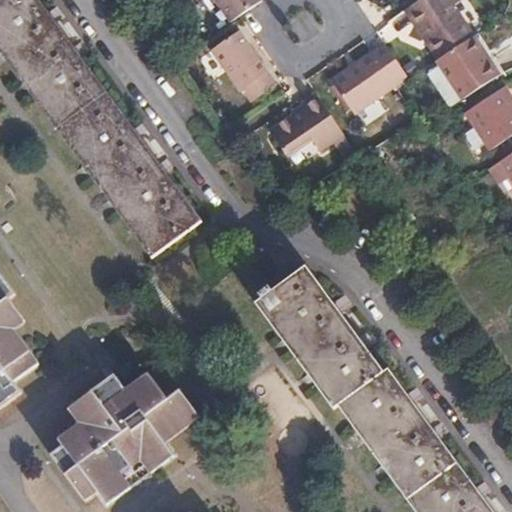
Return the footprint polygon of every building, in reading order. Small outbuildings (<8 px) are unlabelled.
[(197,225),(32,0),(0,0),(0,59),(147,261),(197,225)] [(214,0),(230,24),(240,17),(262,2),(260,0),(214,0)] [(460,1),(459,0),(420,0),(404,12),(436,61),(468,40),(473,36),(474,36),(454,5),(460,1)] [(274,87),(239,34),(209,52),(237,93),(239,91),(249,105),(274,87)] [(488,59),(473,36),(468,40),(483,62),(488,59)] [(468,40),(436,61),(435,62),(461,99),(498,73),(488,59),(483,62),(468,40)] [(390,54),(383,44),(372,51),(379,61),(390,54)] [(396,84),(398,87),(408,81),(390,54),(379,61),(372,51),(331,80),(354,113),(396,84)] [(511,104),(511,91),(509,87),(470,113),(495,148),(511,137),(511,105),(511,104)] [(329,146),(342,138),(314,97),(302,106),(302,108),(306,112),(295,118),(271,135),(285,156),(293,151),(319,134),(323,139),(329,146)] [(306,112),(302,108),(292,114),(295,118),(306,112)] [(298,156),(323,139),(319,134),(293,151),(298,156)] [(511,156),(502,164),(511,178),(511,156)] [(489,172),(500,187),(511,179),(511,178),(502,164),(489,172)] [(386,376),(309,270),(259,308),(336,413),(342,410),(417,511),(495,511),(393,371),(386,376)] [(0,289),(7,300),(15,294),(0,274),(0,289)] [(0,407),(21,393),(13,383),(37,365),(14,332),(10,326),(21,317),(7,300),(0,289),(0,407)] [(14,332),(25,323),(21,317),(10,326),(14,332)] [(83,426),(58,443),(60,447),(94,493),(102,487),(111,500),(140,479),(124,459),(134,451),(150,472),(169,458),(159,445),(165,441),(198,417),(179,390),(168,399),(151,376),(130,391),(124,395),(113,381),(72,410),(83,426)] [(120,377),(113,381),(124,395),(130,391),(120,377)] [(175,454),(165,441),(159,445),(169,458),(175,454)] [(94,493),(60,447),(51,454),(84,500),(94,493)] [(124,459),(140,479),(150,472),(134,451),(124,459)] [(102,487),(94,493),(104,505),(111,500),(102,487)]
